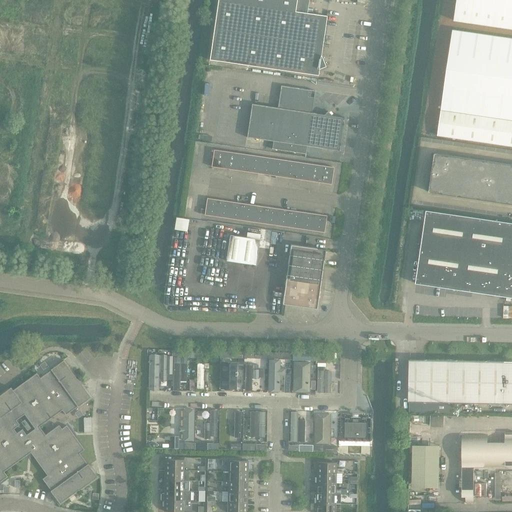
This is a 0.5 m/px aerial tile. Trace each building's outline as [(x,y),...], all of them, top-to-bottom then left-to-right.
[(217,0),(209,60),(318,76),(319,69),(325,66),(321,56),(326,16),(295,12),(296,0),(217,0)] [(511,0),(457,0),(454,21),(481,24),(511,28),(511,0)] [(511,39),(453,30),(438,136),(511,146),(511,39)] [(271,149),(305,154),(306,154),(307,146),(339,151),(344,118),(332,116),(328,111),(324,115),(312,113),(315,91),(281,86),(277,108),(251,104),(247,137),(273,141),(271,149)] [(224,169),(226,152),(214,150),(211,167),(224,169)] [(226,152),(224,169),(235,170),(238,154),(226,152)] [(435,153),(432,173),(445,175),(448,155),(435,153)] [(238,154),(235,170),(247,172),(250,155),(238,154)] [(250,155),(247,172),(259,174),(262,157),(250,155)] [(448,155),(445,175),(458,177),(461,157),(448,155)] [(262,157),(259,174),(271,176),(274,159),(262,157)] [(461,157),(458,177),(470,178),(473,159),(461,157)] [(274,159),(271,176),(283,177),(286,161),(274,159)] [(473,159),(470,178),(483,180),(486,161),(473,159)] [(286,161),(283,177),(295,179),(297,162),(286,161)] [(486,161),(483,180),(496,182),(499,163),(486,161)] [(297,162),(295,179),(307,181),(309,164),(297,162)] [(499,163),(496,182),(508,184),(511,165),(499,163)] [(309,164),(307,181),(319,183),(321,166),(309,164)] [(321,166),(319,183),(331,184),(334,168),(321,166)] [(432,173),(430,192),(442,194),(445,175),(432,173)] [(445,175),(442,194),(455,196),(458,177),(445,175)] [(458,177),(455,196),(467,198),(470,178),(458,177)] [(470,178),(467,198),(480,200),(483,180),(470,178)] [(483,180),(480,200),(493,202),(496,182),(483,180)] [(496,182),(493,202),(505,203),(508,184),(496,182)] [(217,217),(219,200),(207,198),(204,215),(217,217)] [(219,200),(217,217),(229,219),(231,202),(219,200)] [(231,202),(229,219),(240,220),(243,204),(231,202)] [(243,204),(240,220),(252,222),(255,205),(243,204)] [(255,205),(252,222),(264,224),(267,207),(255,205)] [(267,207),(264,224),(276,226),(279,209),(267,207)] [(279,209),(276,226),(288,227),(290,211),(279,209)] [(511,222),(427,210),(416,283),(511,297),(511,222)] [(290,211),(288,227),(300,229),(302,212),(290,211)] [(302,212),(300,229),(312,231),(314,214),(302,212)] [(314,214),(312,231),(324,233),(326,216),(314,214)] [(230,235),(226,261),(256,265),(259,240),(230,235)] [(270,241),(268,254),(280,256),(282,243),(270,241)] [(282,304),(317,309),(325,250),(291,245),(282,304)] [(0,418),(0,419),(0,482),(7,477),(4,472),(30,453),(47,475),(42,479),(51,491),(50,491),(59,504),(78,490),(78,491),(97,477),(88,464),(87,464),(79,453),(84,450),(66,425),(61,429),(59,425),(45,435),(39,427),(62,410),(66,415),(77,407),(78,407),(91,397),(77,379),(63,360),(50,370),(51,370),(40,378),(36,373),(13,390),(11,387),(0,395),(0,418)] [(268,360),(268,392),(279,392),(280,376),(285,376),(285,369),(280,368),(280,360),(268,360)] [(410,360),(409,402),(410,402),(410,412),(453,413),(453,403),(511,404),(511,362),(423,360),(410,360)] [(293,361),(293,391),(293,392),(310,392),(310,362),(300,362),(293,361)] [(197,362),(196,387),(203,387),(204,368),(208,368),(208,363),(204,363),(197,362)] [(179,388),(179,381),(186,381),(187,363),(173,363),(173,368),(173,388),(179,388)] [(149,364),(149,389),(156,390),(156,384),(159,384),(160,370),(156,370),(156,364),(149,364)] [(245,364),(245,389),(251,390),(252,377),(259,377),(259,369),(258,369),(258,365),(245,364)] [(317,367),(317,392),(325,392),(325,377),(328,377),(328,372),(325,372),(325,367),(317,367)] [(204,423),(204,427),(204,433),(204,439),(210,439),(210,436),(217,436),(217,413),(217,410),(210,410),(210,423),(204,423)] [(182,426),(182,438),(186,438),(186,439),(193,439),(193,411),(186,411),(186,426),(182,426)] [(264,438),(264,435),(265,413),(259,413),(258,422),(251,422),(251,437),(258,437),(258,438),(264,438)] [(290,413),(290,438),(290,442),(304,442),(304,420),(297,420),(297,413),(290,413)] [(315,413),(314,440),(314,444),(330,445),(330,413),(323,413),(315,413)] [(339,413),(338,438),(338,445),(357,445),(357,435),(361,435),(361,431),(356,431),(357,413),(353,413),(339,413)] [(430,426),(444,427),(445,416),(431,415),(430,426)] [(462,435),(462,469),(462,497),(466,497),(466,503),(474,504),(474,467),(511,467),(511,432),(505,433),(505,442),(488,443),(488,435),(462,435)] [(361,455),(366,455),(370,455),(371,444),(362,443),(361,455)] [(412,487),(439,487),(439,446),(413,446),(412,487)] [(165,460),(164,470),(189,471),(184,470),(184,460),(165,460)] [(228,472),(247,473),(248,461),(229,461),(229,462),(221,462),(221,466),(228,466),(228,472)] [(343,471),(353,471),(353,476),(357,476),(357,461),(344,461),(343,471)] [(317,463),(317,474),(336,474),(343,474),(343,470),(336,469),(336,464),(317,463)] [(164,481),(183,481),(189,481),(189,471),(164,470),(164,481)] [(228,482),(247,483),(247,473),(228,472),(228,482)] [(317,474),(316,484),(336,484),(336,474),(317,474)] [(164,481),(164,491),(183,491),(183,481),(164,481)] [(228,486),(228,492),(247,493),(247,483),(228,482),(221,482),(221,486),(228,486)] [(316,494),(336,495),(336,484),(316,484),(316,494)] [(164,501),(183,501),(190,501),(190,491),(183,491),(164,491),(164,494),(161,493),(160,501),(164,501)] [(227,502),(247,503),(247,493),(228,492),(227,502)] [(316,504),(340,505),(340,495),(336,495),(316,494),(316,504)] [(183,501),(164,501),(163,511),(183,511),(183,501)] [(246,511),(247,503),(227,502),(227,511),(246,511)]
